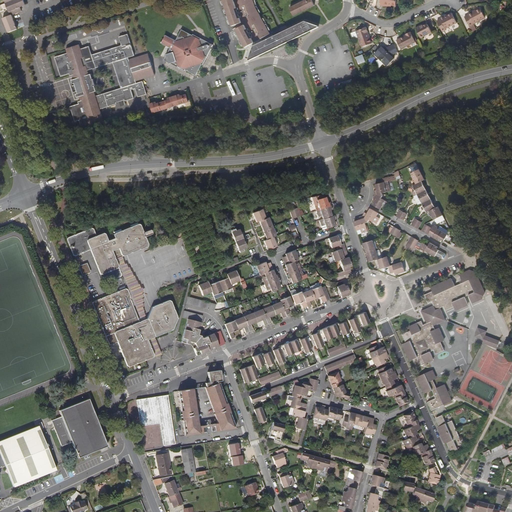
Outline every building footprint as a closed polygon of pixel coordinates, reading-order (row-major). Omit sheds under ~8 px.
[(26,5),(24,0),(15,0),(6,3),(6,4),(11,16),(12,15),(24,11),(22,6),(26,5)] [(222,0),(224,4),(226,10),(231,23),(232,27),(236,25),(237,27),(239,26),(239,24),(241,23),(240,19),(238,19),(237,17),(235,11),(234,9),(236,9),(233,0),(232,1),(231,0),(222,0)] [(242,0),(244,6),(246,6),(247,8),(248,12),(250,14),(251,16),(249,17),(254,26),(256,25),(256,27),(259,33),(260,34),(258,35),(261,40),(270,35),(268,32),(262,20),(259,14),(256,8),(254,3),(253,0),(242,0)] [(314,5),(313,4),(310,0),(304,0),(302,2),(289,8),(293,16),(304,10),(305,12),(307,11),(306,9),(311,6),(312,7),(313,6),(313,5),(314,5)] [(474,25),(486,18),(481,10),(474,13),(473,12),(468,15),(469,16),(465,18),(471,29),(475,27),(474,25)] [(445,18),(445,17),(441,19),(441,20),(438,22),(443,32),(446,30),(446,29),(457,24),(453,14),(448,17),(445,18)] [(11,16),(3,19),(9,33),(18,29),(16,25),(12,15),(11,16)] [(305,23),(281,33),(262,43),(253,47),(252,49),(283,35),(289,32),(308,23),(305,23)] [(318,27),(308,23),(289,32),(293,41),(310,33),(318,29),(318,28),(318,27)] [(421,28),(420,27),(416,29),(421,39),(432,33),(428,25),(424,27),(421,28)] [(251,45),(253,44),(251,39),(249,40),(248,39),(245,33),(244,32),(246,31),(243,26),(240,28),(237,29),(235,31),(236,33),(242,45),(244,48),(251,45)] [(369,32),(367,28),(356,32),(360,42),(370,38),(368,32),(369,32)] [(199,39),(182,30),(176,41),(175,40),(175,41),(165,36),(166,35),(163,34),(163,35),(160,41),(159,42),(161,43),(162,43),(171,48),(167,54),(166,55),(166,56),(165,60),(169,62),(169,64),(172,63),(172,64),(185,71),(185,69),(196,75),(202,64),(203,65),(213,45),(200,38),(199,39)] [(286,43),(293,41),(289,32),(283,35),(286,43)] [(407,35),(397,41),(401,50),(416,42),(411,32),(407,34),(407,35)] [(80,101),(78,102),(78,104),(70,107),(75,122),(79,120),(82,129),(90,126),(91,126),(103,122),(99,110),(107,107),(107,106),(116,104),(115,102),(124,99),(125,101),(133,98),(131,90),(135,88),(138,97),(144,95),(146,94),(142,82),(136,84),(135,81),(142,79),(154,75),(148,54),(128,60),(128,57),(134,56),(127,35),(119,37),(121,45),(91,55),(88,47),(80,49),(78,45),(66,49),(67,53),(54,57),(60,76),(69,74),(69,76),(72,75),(73,80),(71,80),(73,86),(72,86),(71,86),(73,92),(74,92),(75,92),(76,97),(78,97),(80,101)] [(248,61),(258,57),(286,43),(283,35),(252,49),(248,60),(248,61)] [(398,52),(395,45),(388,48),(385,49),(384,48),(382,46),(375,54),(382,60),(382,59),(385,62),(384,63),(387,66),(395,59),(391,55),(398,52)] [(363,55),(356,57),(358,64),(365,62),(363,55)] [(185,94),(180,96),(178,97),(178,95),(169,98),(169,99),(154,104),(154,103),(150,104),(152,113),(188,102),(185,94)] [(416,163),(409,166),(413,173),(411,174),(416,184),(422,181),(425,180),(416,163)] [(382,179),(383,183),(388,181),(397,179),(397,178),(401,175),(399,171),(395,173),(396,176),(382,179)] [(388,181),(383,183),(375,185),(377,190),(374,191),(375,195),(382,196),(382,193),(391,191),(388,181)] [(413,186),(415,191),(413,192),(414,196),(415,196),(427,190),(422,181),(416,184),(413,186)] [(427,190),(415,196),(419,205),(422,204),(431,199),(427,190)] [(372,205),(381,209),(383,206),(386,208),(389,203),(381,198),(382,196),(375,195),(373,198),(375,200),(372,205)] [(331,206),(330,202),(327,203),(325,197),(317,200),(318,204),(314,205),(316,211),(331,206)] [(431,199),(422,204),(427,213),(429,211),(436,208),(431,199)] [(319,220),(332,216),(330,211),(333,210),(331,206),(316,211),(319,220)] [(436,208),(429,211),(434,220),(443,215),(439,206),(436,208)] [(259,221),(266,219),(262,209),(253,213),(256,222),(259,221)] [(365,213),(363,216),(368,222),(369,220),(377,224),(380,219),(377,217),(378,213),(370,209),(367,214),(365,213)] [(336,219),(334,215),(332,216),(319,220),(321,226),(325,225),(326,229),(335,226),(333,220),(336,219)] [(357,231),(358,234),(368,231),(365,223),(368,222),(363,216),(359,218),(360,220),(354,222),(355,225),(357,231)] [(267,218),(266,219),(259,221),(263,230),(272,227),(268,218),(267,218)] [(138,241),(144,238),(151,235),(152,234),(151,231),(149,230),(142,233),(138,224),(138,225),(137,223),(130,226),(130,228),(121,231),(120,230),(113,232),(114,234),(113,235),(115,239),(107,242),(104,234),(95,237),(92,229),(66,239),(73,256),(90,249),(104,283),(120,276),(114,260),(110,251),(118,248),(122,257),(141,250),(138,241)] [(442,240),(444,241),(448,235),(438,229),(437,227),(435,225),(433,226),(432,228),(425,225),(422,231),(441,242),(442,240)] [(267,240),(273,237),(276,236),(272,227),(263,230),(267,240)] [(235,242),(242,239),(239,229),(236,231),(235,229),(230,231),(235,242)] [(338,235),(328,238),(331,248),(337,246),(338,250),(345,247),(344,244),(341,244),(338,235)] [(267,250),(277,247),(273,237),(267,240),(264,241),(267,250)] [(408,252),(416,239),(412,237),(405,250),(408,252)] [(147,247),(144,238),(138,241),(141,250),(147,247)] [(246,248),(242,239),(235,242),(239,253),(244,251),(243,249),(246,248)] [(424,244),(419,241),(416,239),(408,252),(412,253),(416,246),(435,257),(436,256),(439,250),(437,249),(438,247),(430,243),(428,246),(424,244)] [(366,253),(376,250),(373,240),(363,243),(366,253)] [(347,255),(345,247),(338,250),(331,252),(334,261),(339,260),(344,258),(343,256),(347,255)] [(142,320),(139,322),(131,324),(135,334),(150,328),(147,318),(144,319),(120,258),(122,257),(118,248),(110,251),(114,260),(117,259),(142,320)] [(286,256),(282,258),(285,265),(293,262),(298,260),(294,250),(285,254),(286,256)] [(378,260),(379,260),(376,250),(366,253),(370,262),(378,260)] [(439,250),(436,256),(442,259),(444,259),(445,258),(445,256),(445,254),(444,253),(439,250)] [(351,265),(348,257),(344,258),(339,260),(342,271),(339,272),(340,276),(351,272),(349,266),(351,265)] [(381,269),(389,267),(391,266),(388,257),(379,260),(378,260),(381,269)] [(265,262),(256,266),(259,275),(264,273),(273,270),(270,263),(266,265),(265,262)] [(284,271),(286,275),(301,269),(299,264),(295,265),(293,262),(285,265),(287,270),(284,271)] [(79,265),(81,274),(90,272),(88,263),(79,265)] [(396,275),(405,272),(402,263),(391,266),(389,267),(391,274),(395,273),(396,275)] [(292,284),(297,282),(301,280),(300,277),(303,275),(301,269),(286,275),(287,279),(290,278),(292,284)] [(240,281),(235,270),(226,274),(228,278),(231,284),(240,281)] [(273,270),(264,273),(265,277),(262,278),(264,284),(279,278),(278,274),(275,275),(273,270)] [(414,359),(417,367),(434,360),(430,352),(434,350),(436,354),(444,350),(440,342),(445,340),(439,328),(435,330),(433,326),(446,320),(440,308),(444,307),(446,311),(454,307),(456,311),(468,305),(465,297),(469,295),(473,303),(483,299),(485,293),(476,273),(470,270),(460,275),(463,283),(455,287),(452,279),(431,288),(433,292),(424,295),(428,304),(432,302),(434,305),(422,311),(427,323),(423,325),(421,321),(409,327),(411,331),(402,334),(406,343),(402,344),(410,361),(414,359)] [(231,284),(228,278),(218,281),(223,291),(232,288),(231,284)] [(272,292),(280,288),(278,283),(281,282),(279,278),(264,284),(267,290),(270,288),(272,292)] [(212,292),(209,285),(208,281),(199,285),(203,295),(212,292)] [(223,291),(218,281),(209,285),(212,292),(213,295),(223,291)] [(340,298),(350,294),(346,286),(344,287),(343,284),(336,287),(340,298)] [(321,288),(320,286),(319,286),(316,288),(315,285),(310,287),(311,290),(314,299),(320,297),(322,302),(326,301),(321,288)] [(321,288),(326,301),(329,300),(325,287),(321,288)] [(92,303),(102,328),(109,345),(117,342),(123,357),(125,358),(149,348),(146,339),(155,335),(155,337),(155,336),(171,331),(171,330),(172,330),(176,321),(177,318),(176,318),(177,317),(171,301),(168,300),(152,307),(147,318),(150,328),(135,334),(131,324),(139,322),(125,289),(101,299),(92,302),(92,303)] [(314,299),(311,290),(301,294),(307,307),(307,308),(311,307),(309,301),(314,299)] [(307,307),(301,294),(301,292),(291,296),(295,305),(301,302),(303,308),(307,307)] [(293,306),(289,297),(280,300),(281,302),(286,315),(290,314),(287,308),(293,306)] [(286,315),(281,302),(271,306),(275,315),(280,313),(283,318),(287,317),(286,315)] [(270,317),(275,315),(271,306),(262,309),(268,324),(272,323),(270,317)] [(268,324),(262,309),(253,313),(256,322),(262,320),(264,326),(268,324)] [(511,339),(511,312),(511,310),(502,313),(511,339)] [(364,312),(354,316),(355,318),(358,327),(368,323),(364,312)] [(251,324),(256,322),(253,313),(243,317),(249,332),(253,330),(251,324)] [(249,332),(243,317),(234,320),(238,330),(243,328),(245,333),(249,332)] [(360,331),(358,327),(355,318),(348,321),(354,334),(360,331)] [(197,335),(200,323),(197,322),(194,321),(191,320),(188,319),(187,319),(181,342),(188,344),(189,342),(194,343),(200,336),(197,335)] [(238,330),(234,320),(225,324),(231,339),(235,337),(232,332),(238,330)] [(345,322),(338,325),(342,334),(342,335),(349,333),(345,322)] [(337,323),(327,327),(332,338),(342,334),(338,325),(337,323)] [(327,327),(317,331),(318,333),(322,341),(332,338),(327,327)] [(475,336),(484,340),(487,331),(478,328),(475,336)] [(323,346),(322,341),(318,333),(312,335),(317,349),(323,346)] [(211,350),(219,346),(217,343),(216,340),(215,337),(214,334),(202,339),(201,336),(200,336),(194,343),(196,347),(193,348),(196,355),(211,350)] [(149,348),(150,348),(155,337),(155,335),(146,339),(149,348)] [(497,348),(500,341),(486,335),(483,343),(497,348)] [(306,337),(300,340),(303,349),(305,353),(311,351),(306,337)] [(299,338),(289,342),(293,353),(303,349),(300,340),(299,338)] [(289,342),(279,346),(280,348),(283,357),(293,353),(289,342)] [(371,358),(385,352),(383,347),(378,349),(377,345),(368,349),(370,352),(369,353),(371,358)] [(123,357),(126,366),(128,366),(139,362),(142,361),(152,357),(153,355),(150,348),(149,348),(125,358),(123,357)] [(285,361),(283,357),(280,348),(273,350),(279,364),(285,361)] [(270,352),(263,355),(266,364),(267,366),(274,363),(270,352)] [(388,357),(385,352),(371,358),(373,363),(375,363),(376,366),(384,363),(383,359),(388,357)] [(262,353),(252,357),(256,368),(266,364),(263,355),(262,353)] [(149,359),(142,362),(145,369),(152,366),(149,359)] [(135,373),(142,370),(140,363),(133,366),(135,373)] [(253,365),(246,367),(251,381),(258,378),(253,365)] [(395,373),(392,367),(388,369),(386,366),(378,370),(379,373),(378,374),(380,379),(395,373)] [(239,370),(244,383),(251,381),(246,367),(239,370)] [(207,372),(208,378),(210,378),(211,380),(208,380),(209,382),(209,386),(206,386),(206,387),(205,387),(213,411),(226,407),(225,404),(226,404),(219,383),(217,383),(217,382),(221,381),(220,370),(207,372)] [(433,370),(425,374),(429,382),(433,380),(437,378),(433,370)] [(328,376),(333,388),(342,384),(337,372),(328,376)] [(397,378),(395,373),(380,379),(383,384),(384,384),(385,387),(394,383),(392,380),(397,378)] [(429,382),(425,374),(417,377),(424,394),(432,390),(436,398),(428,402),(431,410),(444,405),(452,401),(445,384),(436,388),(433,380),(429,382)] [(295,380),(293,381),(294,385),(301,387),(299,395),(305,396),(307,389),(308,385),(302,384),(301,384),(297,383),(295,380)] [(402,390),(400,385),(395,387),(394,383),(385,387),(387,391),(386,391),(388,397),(393,394),(402,390)] [(342,384),(333,388),(337,399),(347,401),(349,394),(345,393),(342,384)] [(293,397),(298,398),(299,395),(301,387),(294,385),(291,396),(293,397)] [(192,388),(178,391),(181,411),(182,411),(183,414),(196,412),(192,388)] [(399,406),(408,402),(406,399),(402,390),(393,394),(399,406)] [(249,396),(251,403),(265,398),(263,392),(249,396)] [(146,398),(136,400),(140,426),(160,424),(161,436),(163,446),(175,444),(167,395),(153,397),(154,399),(146,400),(146,398)] [(300,398),(298,398),(293,397),(290,407),(297,409),(298,406),(299,402),(300,398)] [(78,458),(107,446),(88,399),(59,410),(62,417),(51,421),(62,446),(72,442),(78,458)] [(254,409),(259,423),(265,420),(261,407),(254,409)] [(299,417),(303,418),(305,411),(297,409),(290,407),(288,414),(299,417)] [(310,416),(309,420),(317,422),(324,424),(325,420),(326,416),(328,410),(315,407),(312,417),(310,416)] [(342,410),(329,407),(328,410),(326,416),(339,420),(342,410)] [(212,431),(235,428),(229,412),(228,412),(227,409),(214,413),(218,423),(211,424),(212,431)] [(412,411),(403,415),(408,428),(417,423),(412,411)] [(351,429),(352,424),(355,414),(349,412),(348,418),(344,417),(342,425),(346,426),(345,428),(351,429)] [(359,415),(355,414),(352,424),(365,427),(368,417),(359,415)] [(184,436),(207,432),(206,425),(198,426),(197,415),(183,416),(184,420),(182,420),(184,436)] [(437,427),(439,432),(443,430),(444,434),(455,429),(452,421),(446,423),(442,415),(436,418),(439,426),(438,427),(437,427)] [(305,418),(303,418),(299,417),(299,418),(296,428),(302,430),(305,418)] [(365,427),(364,433),(369,434),(370,433),(373,434),(376,425),(372,424),(373,419),(368,417),(365,427)] [(274,439),(278,424),(273,422),(268,437),(274,439)] [(420,429),(417,423),(408,428),(403,430),(405,435),(407,435),(408,438),(416,434),(415,431),(420,429)] [(284,425),(278,424),(274,439),(279,440),(284,425)] [(13,487),(55,470),(38,427),(0,441),(0,468),(5,467),(13,487)] [(443,439),(445,444),(447,443),(451,453),(458,450),(453,440),(459,437),(455,429),(444,434),(446,438),(443,439)] [(416,434),(408,438),(402,441),(404,446),(405,446),(407,449),(412,447),(415,445),(414,442),(419,439),(416,434)] [(495,445),(490,447),(493,453),(506,448),(503,442),(495,445)] [(420,443),(415,445),(412,447),(413,450),(412,451),(414,456),(420,454),(429,449),(427,444),(422,446),(420,443)] [(186,473),(188,473),(193,472),(195,472),(197,471),(199,471),(199,466),(194,467),(193,461),(198,460),(197,455),(192,456),(191,448),(181,450),(186,473)] [(286,449),(284,448),(276,451),(278,455),(272,457),(275,465),(275,464),(277,468),(286,464),(282,453),(287,451),(286,449)] [(431,454),(429,449),(420,454),(425,466),(434,462),(431,454)] [(160,475),(171,473),(167,453),(156,455),(160,475)] [(301,453),(301,459),(307,460),(306,463),(307,463),(306,466),(316,469),(319,457),(301,453)] [(388,456),(379,453),(375,466),(385,469),(388,456)] [(504,465),(510,462),(508,456),(502,459),(504,465)] [(334,467),(337,462),(319,457),(316,469),(327,472),(328,468),(327,468),(328,466),(334,467)] [(427,482),(437,484),(440,473),(436,466),(428,469),(429,472),(427,482)] [(361,482),(363,472),(350,468),(346,482),(353,484),(354,480),(361,482)] [(286,471),(278,474),(283,487),(294,483),(291,474),(288,475),(287,474),(286,471)] [(373,474),(370,484),(377,486),(376,490),(382,492),(387,493),(388,489),(378,487),(379,484),(380,482),(383,482),(384,478),(373,474)] [(153,479),(155,486),(164,483),(169,496),(178,493),(178,491),(175,484),(172,476),(153,479)] [(413,486),(414,483),(404,481),(404,483),(402,490),(412,491),(413,486)] [(258,492),(255,482),(245,485),(248,495),(258,492)] [(342,496),(354,499),(356,489),(352,488),(353,484),(346,482),(345,486),(348,487),(347,490),(346,492),(344,491),(342,496)] [(420,502),(425,491),(415,487),(412,495),(415,496),(417,498),(416,500),(420,502)] [(382,492),(376,490),(375,494),(370,493),(367,503),(379,506),(380,501),(378,500),(377,498),(378,495),(381,496),(382,492)] [(433,499),(434,494),(425,491),(420,502),(425,503),(426,501),(428,501),(431,502),(433,499)] [(179,492),(178,493),(169,496),(171,503),(173,508),(183,504),(179,492)] [(338,509),(344,511),(345,507),(351,509),(354,499),(342,496),(341,500),(343,501),(344,503),(343,507),(339,505),(338,509)] [(488,511),(490,504),(478,501),(477,504),(469,502),(468,506),(466,505),(465,511),(467,511),(466,511),(488,511)] [(78,511),(83,510),(81,503),(80,502),(75,504),(76,505),(70,507),(72,511),(78,511)] [(291,511),(304,511),(301,503),(290,507),(291,511)] [(379,506),(367,503),(364,511),(373,511),(374,511),(375,510),(377,510),(379,506)]
